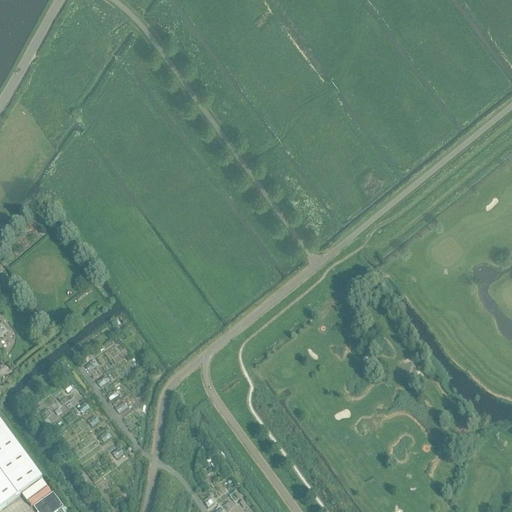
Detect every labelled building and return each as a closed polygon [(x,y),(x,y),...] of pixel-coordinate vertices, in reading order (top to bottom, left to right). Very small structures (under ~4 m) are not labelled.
[(0,306),(9,299),(0,288),(0,306)] [(95,362),(87,368),(90,373),(98,367),(95,362)] [(63,364),(58,368),(61,373),(66,369),(63,364)] [(106,378),(98,384),(101,389),(109,383),(106,378)] [(71,385),(65,390),(69,394),(75,389),(71,385)] [(116,392),(108,397),(111,402),(119,397),(116,392)] [(125,404),(117,410),(120,415),(128,409),(125,404)] [(86,405),(79,410),(83,415),(90,410),(86,405)] [(48,409),(40,414),(44,419),(51,414),(48,409)] [(73,414),(65,420),(69,426),(77,419),(73,414)] [(96,418),(89,423),(92,428),(100,423),(96,418)] [(0,511),(43,480),(43,479),(0,420),(0,511)] [(108,433),(101,439),(104,444),(112,438),(108,433)] [(120,450),(113,455),(117,460),(124,455),(120,450)] [(83,474),(81,476),(86,484),(89,481),(83,474)] [(59,511),(64,508),(54,494),(34,509),(36,511),(59,511)] [(211,498),(204,503),(208,508),(214,504),(211,498)] [(229,503),(224,506),(228,511),(232,507),(229,503)]
